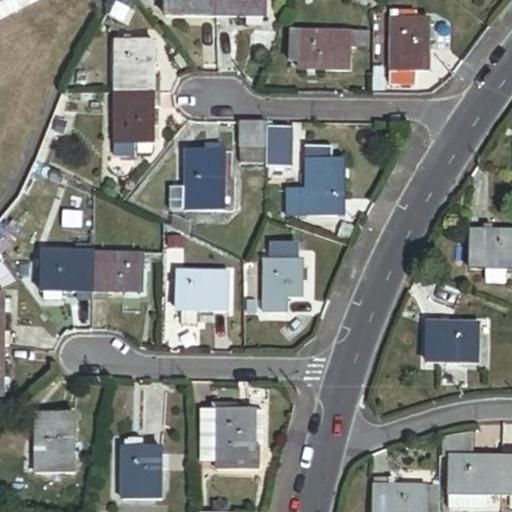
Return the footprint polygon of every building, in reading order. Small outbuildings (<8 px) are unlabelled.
[(0,0),(0,23),(48,0),(0,0)] [(218,21),(217,0),(166,0),(167,22),(218,21)] [(217,0),(218,21),(267,20),(266,0),(217,0)] [(429,23),(392,23),(391,88),(416,89),(416,74),(428,75),(429,23)] [(369,33),(291,32),(291,64),(299,64),(299,71),(351,72),(352,51),(369,51),(369,33)] [(116,49),(116,98),(160,98),(160,85),(155,85),(155,49),(116,49)] [(386,79),(374,79),(373,93),(386,93),(386,79)] [(160,98),(116,98),(117,149),(139,149),(156,149),(156,112),(160,112),(160,98)] [(270,131),(270,126),(243,126),(243,150),(269,151),(270,131)] [(292,131),(270,131),(269,151),(268,171),(291,171),(292,131)] [(206,156),(188,156),(187,191),(187,214),(226,214),(227,156),(221,156),(221,146),(207,146),(206,156)] [(310,148),(310,162),(336,163),(336,149),(310,148)] [(139,149),(117,149),(117,161),(139,161),(139,149)] [(336,163),(310,162),(309,196),(309,214),(330,214),(330,199),(347,199),(347,163),(336,163)] [(187,191),(173,190),(172,214),(187,214),(187,191)] [(309,214),(309,196),(298,196),(298,214),(309,214)] [(172,219),(170,228),(188,237),(190,226),(172,219)] [(346,226),(341,240),(350,244),(356,230),(346,226)] [(511,233),(474,233),(473,271),(488,271),(507,272),(511,271),(511,233)] [(94,304),(95,260),(92,260),(93,250),(78,250),(78,259),(44,259),(44,268),(38,268),(38,275),(44,275),(44,298),(46,298),(46,307),(64,307),(64,298),(80,298),(79,304),(94,304)] [(293,250),(266,250),(266,316),(294,316),(294,300),(304,300),(304,264),(293,264),(293,250)] [(145,260),(95,260),(94,304),(109,304),(109,298),(144,299),(145,260)] [(507,272),(488,271),(488,283),(507,283),(507,272)] [(231,277),(180,277),(179,315),(185,316),(201,316),(231,316),(231,277)] [(0,300),(0,350),(9,351),(9,301),(0,300)] [(201,316),(185,316),(185,329),(201,329),(201,316)] [(483,328),(432,327),(431,365),(483,366),(483,328)] [(9,351),(0,350),(0,400),(9,400),(9,351)] [(216,414),(201,414),(202,466),(219,466),(219,473),(261,473),(261,450),(257,450),(256,414),(239,414),(239,408),(216,408),(216,414)] [(79,420),(40,420),(39,478),(78,478),(79,420)] [(493,496),(506,497),(506,458),(477,458),(477,435),(449,439),(449,457),(454,458),(454,496),(493,496)] [(164,454),(127,455),(127,506),(164,506),(164,454)] [(394,481),(378,480),(377,511),(429,511),(430,488),(393,487),(394,481)] [(493,496),(454,496),(454,509),(493,509),(493,496)]
